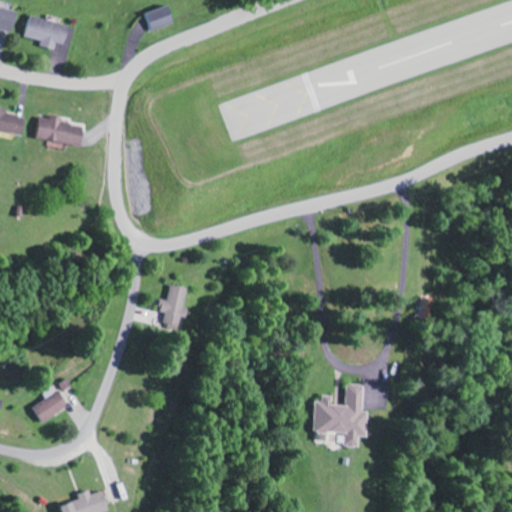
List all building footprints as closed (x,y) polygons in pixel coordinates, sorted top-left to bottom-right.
[(140,13),(145,32),(167,26),(162,7),(140,13)] [(0,31),(7,33),(10,11),(0,9),(0,31)] [(19,38),(37,41),(35,47),(50,50),(51,43),(60,45),(64,25),(23,17),(19,38)] [(0,133),(16,137),(21,116),(0,111),(0,133)] [(34,118),(30,138),(75,148),(79,127),(45,119),(44,120),(34,118)] [(185,289),(167,286),(164,303),(157,301),(155,313),(163,315),(161,326),(179,329),(183,310),(181,310),(185,289)] [(62,409),(47,385),(36,393),(41,400),(28,409),(38,424),(62,409)] [(358,386),(341,385),(339,407),(325,406),(325,397),(315,396),(314,403),(307,402),(305,434),(316,434),(316,433),(337,434),(336,448),(350,449),(351,437),(359,438),(360,413),(356,413),(358,386)] [(52,511),(103,511),(98,493),(87,495),(86,492),(73,495),(74,501),(51,507),(52,511)]
